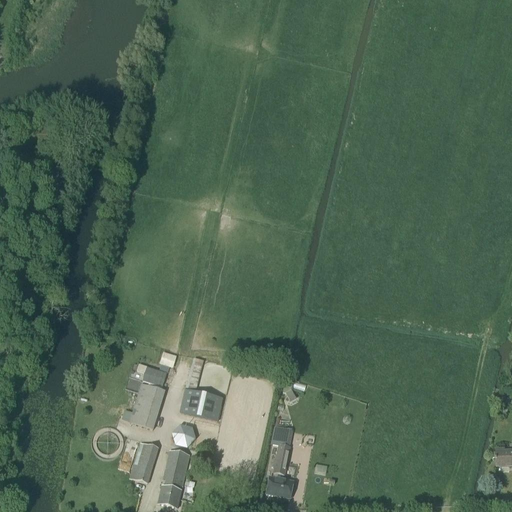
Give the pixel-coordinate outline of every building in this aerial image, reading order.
[(65,168),(41,164),(39,176),(63,180),(65,168)] [(0,176),(0,193),(8,198),(15,186),(0,176)] [(14,234),(9,255),(10,255),(13,250),(14,249),(19,250),(20,242),(15,241),(15,240),(14,234)] [(175,359),(163,355),(160,365),(172,369),(175,359)] [(197,389),(204,361),(193,359),(186,387),(197,389)] [(165,375),(146,370),(142,384),(148,386),(147,389),(160,393),(165,375)] [(163,394),(160,393),(147,389),(140,387),(128,425),(151,432),(163,394)] [(291,392),(285,394),(290,403),(295,401),(291,392)] [(221,403),(184,393),(178,416),(215,426),(221,403)] [(189,431),(178,429),(171,437),(174,447),(184,449),(192,442),(189,431)] [(146,486),(157,450),(139,445),(128,480),(146,486)] [(288,450),(277,448),(275,458),(277,458),(274,475),(273,480),(270,479),(266,496),(290,501),(293,484),(282,482),(283,477),(288,450)] [(497,468),(511,467),(511,452),(505,452),(504,450),(496,451),(496,454),(493,454),(493,459),(496,459),(497,468)] [(176,511),(188,458),(169,453),(156,506),(176,511)] [(316,466),(315,473),(325,475),(327,467),(316,466)]
